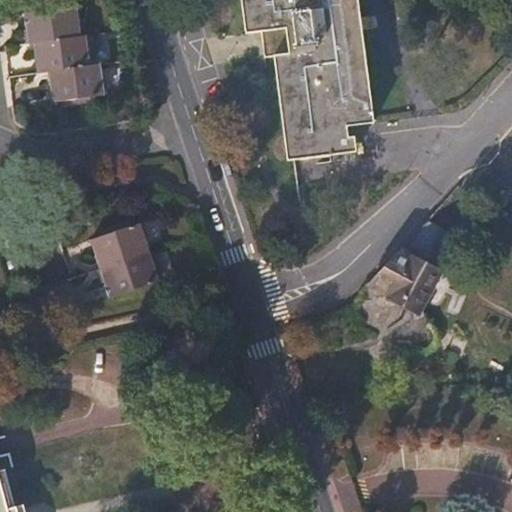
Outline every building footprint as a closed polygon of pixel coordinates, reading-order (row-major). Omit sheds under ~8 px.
[(293,59),(278,61),(288,160),(357,153),(356,140),(351,140),(349,126),(375,123),(361,0),(241,0),(246,35),(265,33),(290,31),(293,59)] [(25,15),(29,46),(33,46),(79,40),(74,10),(25,15)] [(268,58),(278,61),(293,59),(290,31),(265,33),(268,58)] [(88,70),(84,39),(79,40),(33,46),(38,76),(48,75),(88,70)] [(97,69),(88,70),(48,75),(51,104),(102,97),(97,69)] [(449,273),(461,249),(465,241),(426,221),(403,247),(370,285),(382,292),(384,298),(387,304),(395,301),(412,309),(415,318),(428,314),(418,308),(440,268),(449,273)] [(103,270),(151,254),(141,226),(94,242),(103,270)] [(161,283),(151,254),(103,270),(113,298),(161,283)] [(174,321),(177,332),(184,331),(185,331),(204,317),(204,314),(174,321)] [(185,331),(184,331),(194,342),(193,347),(197,353),(200,348),(208,359),(227,345),(204,317),(185,331)] [(82,343),(80,344),(84,364),(92,368),(156,354),(159,361),(180,356),(178,347),(181,346),(177,332),(174,321),(82,343)] [(17,511),(17,508),(8,510),(0,479),(0,511),(17,511)]
